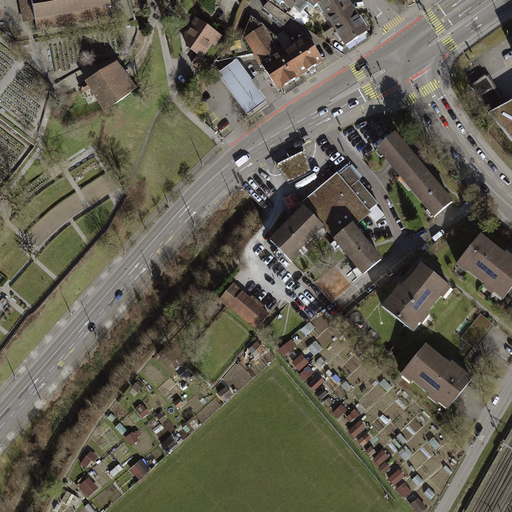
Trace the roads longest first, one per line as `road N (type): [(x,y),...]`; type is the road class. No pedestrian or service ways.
road 1 (primary): [(0,416),(204,188),(330,101)]
road 2 (residential): [(441,511),(511,389)]
